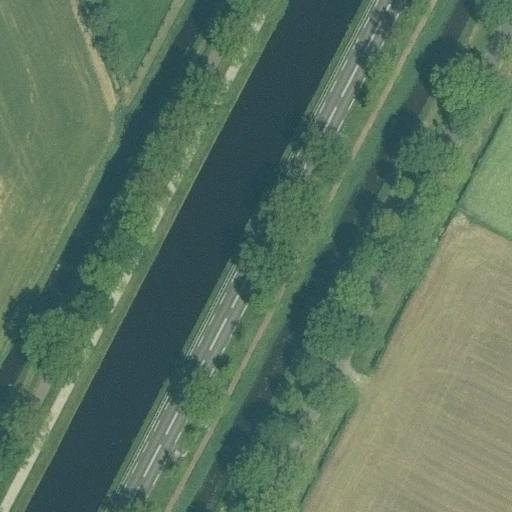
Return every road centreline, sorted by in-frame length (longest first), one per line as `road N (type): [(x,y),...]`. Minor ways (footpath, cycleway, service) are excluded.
road 1 (primary): [(126,511),(393,0)]
road 2 (unclassified): [(259,511),(511,24)]
road 3 (unclassified): [(0,471),(246,0)]
